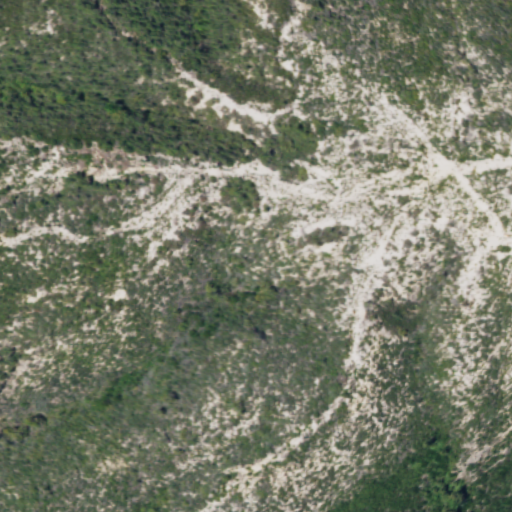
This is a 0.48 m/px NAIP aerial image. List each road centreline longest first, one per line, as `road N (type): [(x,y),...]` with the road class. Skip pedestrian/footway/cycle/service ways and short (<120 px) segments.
road 1 (track): [(511,162),(441,162),(388,175),(339,200),(256,170),(189,175),(146,221),(80,241),(47,227),(0,240)]
road 2 (track): [(511,237),(499,234),(419,131),(368,88),(357,86),(350,115),(333,120),(304,120),(291,106),(306,81),(284,66),(282,50),(297,21),(294,0)]
road 3 (track): [(441,162),(389,230),(364,294),(344,401),(208,511)]
road 4 (track): [(291,106),(265,122),(192,82),(174,54),(147,48),(98,0)]
road 5 (track): [(189,175),(131,166),(111,173),(100,155),(79,162),(58,152),(0,205)]
